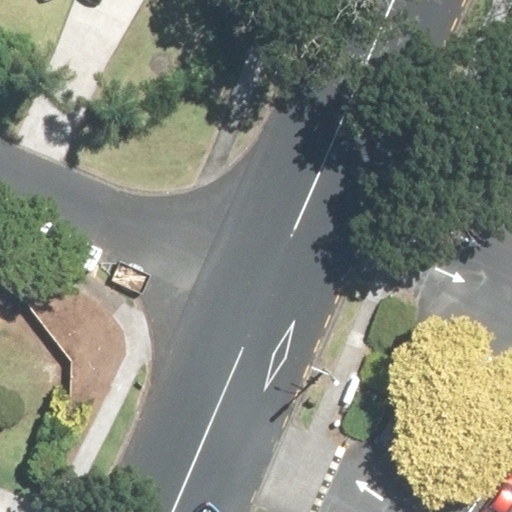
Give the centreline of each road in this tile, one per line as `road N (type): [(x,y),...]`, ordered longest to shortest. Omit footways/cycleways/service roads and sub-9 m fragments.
road 1 (tertiary): [(269,269),(386,0)]
road 2 (residential): [(269,269),(0,160)]
road 3 (tertiary): [(167,511),(269,269)]
